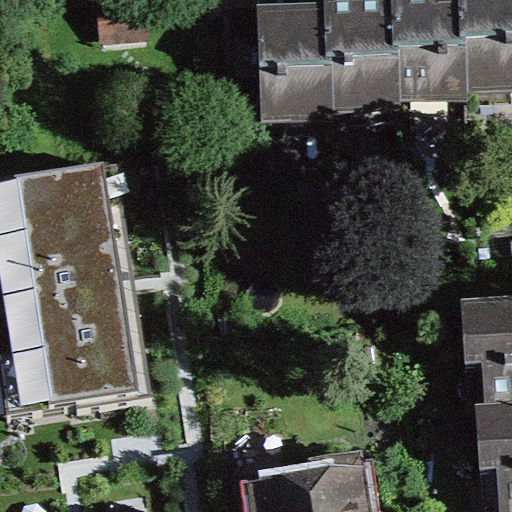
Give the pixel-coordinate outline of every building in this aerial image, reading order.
[(392,0),(392,6),(399,107),(406,106),(467,104),(466,96),(459,0),(392,0)] [(511,0),(459,0),(466,96),(473,96),(511,94),(511,0)] [(325,16),(332,117),(352,116),(399,114),(399,107),(392,6),(325,8),(325,16)] [(99,16),(101,34),(145,30),(143,12),(99,16)] [(285,126),(333,124),(332,117),(325,16),(258,18),(262,126),(285,126)] [(486,413),(511,411),(511,304),(462,308),(466,372),(483,371),(486,413)] [(114,339),(19,348),(27,430),(53,427),(123,420),(114,339)] [(511,511),(511,411),(486,413),(476,414),(481,478),(498,477),(500,511),(511,511)] [(362,511),(355,462),(312,469),(314,489),(245,500),(246,511),(362,511)]
